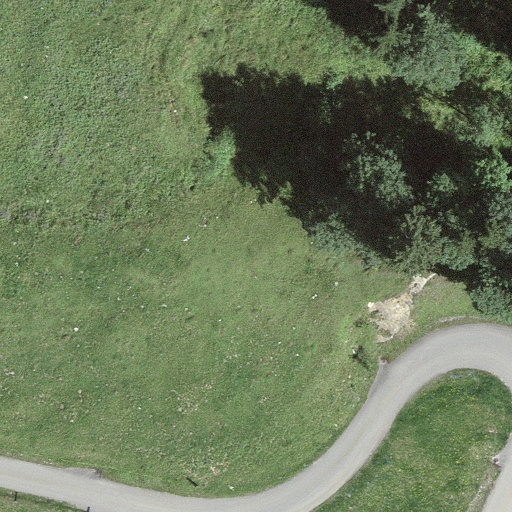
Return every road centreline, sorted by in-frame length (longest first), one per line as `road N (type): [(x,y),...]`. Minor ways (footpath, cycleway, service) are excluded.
road 1 (track): [(256,511),(322,477),(405,371),(427,356),(477,344),(511,353)]
road 2 (track): [(0,473),(175,511)]
